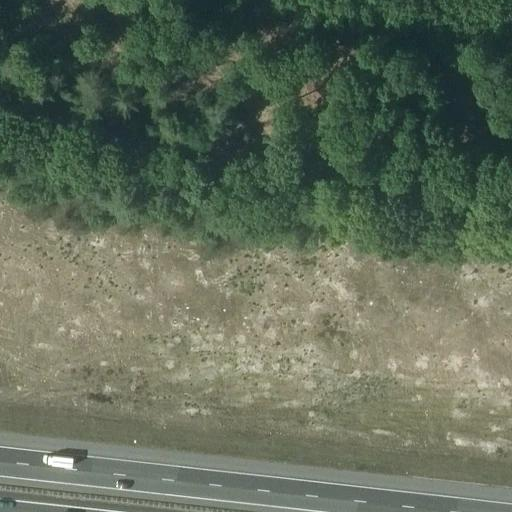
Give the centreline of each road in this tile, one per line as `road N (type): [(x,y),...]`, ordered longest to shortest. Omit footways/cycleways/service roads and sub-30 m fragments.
road 1 (track): [(0,109),(511,198)]
road 2 (motorway): [(457,511),(0,459)]
